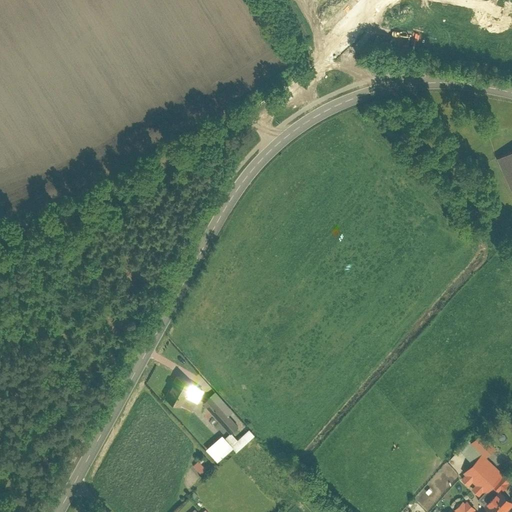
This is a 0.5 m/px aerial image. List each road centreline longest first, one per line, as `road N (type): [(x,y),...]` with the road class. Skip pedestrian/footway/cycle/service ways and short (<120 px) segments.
road 1 (tertiary): [(349,99),(300,125),(241,185),(74,481)]
road 2 (tertiary): [(511,92),(435,83),(349,99)]
